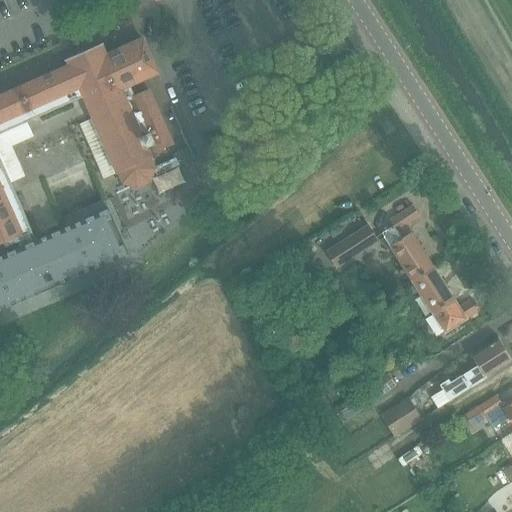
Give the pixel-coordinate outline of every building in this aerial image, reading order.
[(181,33),(177,24),(168,28),(172,37),(181,33)] [(157,73),(142,40),(105,57),(100,45),(67,60),(70,66),(0,96),(0,246),(16,239),(32,233),(0,160),(0,135),(84,99),(117,175),(119,175),(123,183),(136,188),(149,182),(154,169),(150,160),(151,160),(146,147),(153,144),(156,152),(171,145),(147,92),(134,97),(129,86),(157,73)] [(186,149),(174,154),(179,165),(191,160),(186,149)] [(156,186),(177,177),(173,169),(152,178),(156,186)] [(412,206),(396,217),(391,220),(396,228),(383,236),(412,282),(433,269),(406,226),(419,217),(412,206)] [(32,233),(16,239),(20,247),(0,256),(0,310),(127,254),(107,209),(35,241),(32,233)] [(379,243),(367,225),(325,251),(336,269),(379,243)] [(311,243),(301,250),(305,256),(315,249),(311,243)] [(444,333),(462,321),(479,310),(472,300),(459,308),(433,269),(412,282),(444,333)] [(344,294),(331,297),(333,311),(347,308),(344,294)] [(450,403),(459,397),(490,377),(489,375),(511,361),(498,340),(471,357),(477,366),(450,383),(448,381),(440,386),(450,403)] [(395,384),(386,372),(363,390),(372,402),(395,384)] [(372,402),(363,390),(335,412),(343,423),(372,402)] [(510,416),(511,419),(511,399),(503,406),(497,396),(480,407),(493,428),(510,416)] [(380,417),(393,437),(421,420),(409,399),(380,417)] [(443,404),(430,408),(434,421),(448,417),(443,404)] [(511,465),(501,472),(508,483),(511,480),(511,433),(508,436),(511,442),(511,465)] [(418,446),(404,455),(411,466),(425,457),(418,446)]
